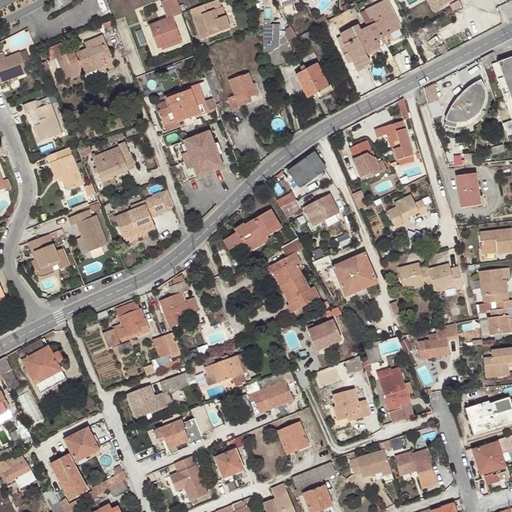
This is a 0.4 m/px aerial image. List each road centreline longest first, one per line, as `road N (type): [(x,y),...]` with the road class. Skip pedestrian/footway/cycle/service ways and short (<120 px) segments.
road 1 (unclassified): [(318,133),(284,154),(149,279),(67,311)]
road 2 (residential): [(0,119),(24,168),(12,273),(38,321)]
road 3 (residential): [(67,311),(133,473)]
road 4 (residential): [(318,133),(380,278)]
road 5 (residential): [(406,85),(450,236)]
road 6 (residential): [(255,423),(133,473)]
